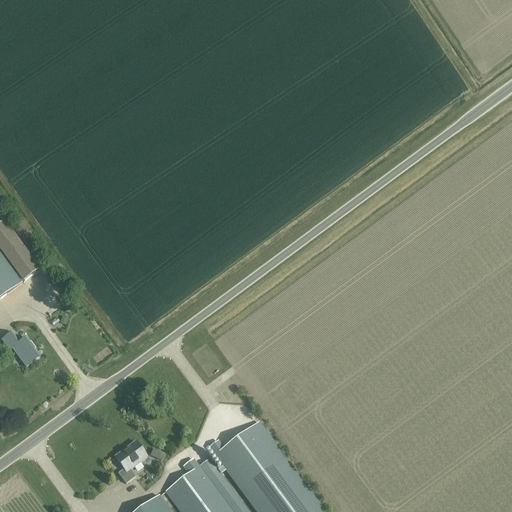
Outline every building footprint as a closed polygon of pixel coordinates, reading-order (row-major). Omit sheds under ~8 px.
[(0,251),(22,282),(39,270),(4,223),(0,225),(0,251)] [(0,299),(22,284),(0,254),(0,299)] [(12,333),(7,336),(2,340),(9,351),(12,349),(26,368),(40,358),(26,339),(19,343),(12,333)] [(121,442),(125,447),(131,442),(127,438),(121,442)] [(291,511),(238,439),(213,457),(208,449),(199,455),(241,511),(291,511)] [(130,470),(147,458),(135,443),(115,458),(124,470),(118,474),(126,485),(135,478),(130,470)] [(165,492),(179,511),(231,511),(193,460),(183,467),(189,475),(165,492)] [(169,511),(159,497),(138,511),(169,511)]
